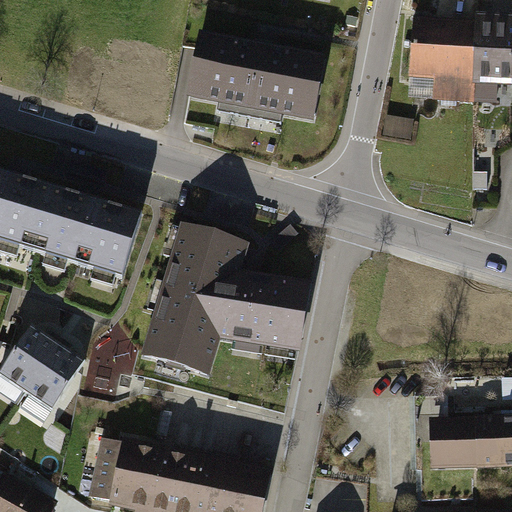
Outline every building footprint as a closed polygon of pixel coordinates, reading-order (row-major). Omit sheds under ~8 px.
[(479,22),(417,19),(414,82),(435,82),(434,102),(477,104),(478,91),(511,92),(511,14),(479,13),(479,22)] [(330,52),(200,30),(187,100),(316,123),(330,52)] [(417,122),(389,118),(386,140),(414,145),(417,122)] [(18,177),(0,171),(0,242),(123,279),(142,213),(18,177)] [(251,242),(181,221),(141,358),(212,377),(223,341),(304,355),(311,283),(242,271),(251,242)] [(292,226),(273,243),(281,252),(300,236),(292,226)] [(86,361),(32,326),(0,374),(0,377),(53,412),(86,361)] [(461,405),(429,406),(430,440),(451,439),(452,471),(511,469),(511,419),(462,421),(461,405)] [(174,414),(163,412),(158,435),(169,438),(174,414)] [(167,511),(263,511),(271,478),(106,442),(94,496),(167,511)] [(55,511),(60,504),(8,476),(0,491),(0,511),(55,511)]
